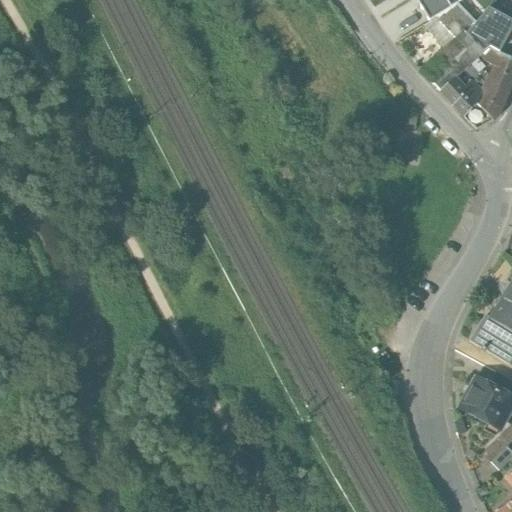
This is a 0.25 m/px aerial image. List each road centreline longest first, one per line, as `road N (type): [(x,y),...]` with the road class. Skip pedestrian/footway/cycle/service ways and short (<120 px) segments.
road 1 (track): [(271,511),(5,0)]
road 2 (unclassified): [(497,160),(420,90),(348,0)]
road 3 (residential): [(439,362),(497,160)]
road 4 (unclassified): [(465,511),(436,430),(439,362)]
